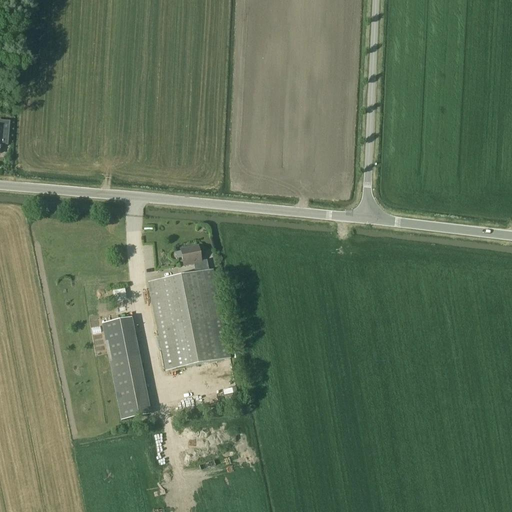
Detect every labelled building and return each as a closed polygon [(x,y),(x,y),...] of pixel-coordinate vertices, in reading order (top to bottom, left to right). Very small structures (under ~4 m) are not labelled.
[(10,122),(0,120),(0,154),(0,155),(1,145),(8,145),(10,122)] [(213,270),(203,272),(202,272),(200,263),(201,263),(198,248),(181,251),(184,267),(193,265),(195,274),(148,284),(165,372),(166,376),(180,374),(180,369),(231,359),(226,336),(213,270)] [(113,302),(125,301),(124,290),(111,292),(113,302)] [(148,415),(131,319),(101,324),(118,420),(148,415)] [(202,435),(189,434),(188,450),(201,451),(202,435)]
